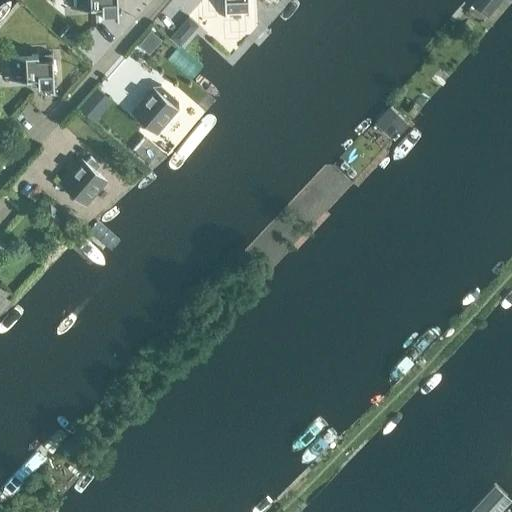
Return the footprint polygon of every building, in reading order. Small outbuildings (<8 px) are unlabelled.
[(118,24),(120,24),(118,0),(78,0),(79,6),(71,6),(71,8),(103,6),(104,19),(105,19),(105,17),(118,17),(118,24)] [(249,17),(250,17),(249,0),(225,0),(226,18),(227,18),(227,11),(248,10),(249,17)] [(475,0),(475,1),(488,14),(500,0),(475,0)] [(179,46),(192,32),(182,23),(170,37),(179,46)] [(76,39),(78,38),(67,28),(62,33),(73,43),(76,39)] [(54,96),(55,95),(53,57),(39,58),(39,53),(6,55),(6,56),(13,56),(14,77),(7,78),(7,79),(39,77),(39,90),(41,90),(40,89),(54,88),(54,96)] [(157,131),(177,109),(166,99),(171,93),(162,85),(157,91),(153,88),(133,110),(157,131)] [(94,120),(112,100),(97,87),(79,107),(94,120)] [(389,107),(376,121),(390,135),(395,130),(399,133),(408,124),(389,107)] [(87,202),(106,180),(95,170),(101,164),(91,156),(86,162),(82,159),(62,181),(87,202)] [(81,441),(74,449),(79,454),(85,453),(90,448),(81,441)] [(467,511),(498,511),(506,504),(490,488),(467,511)]
